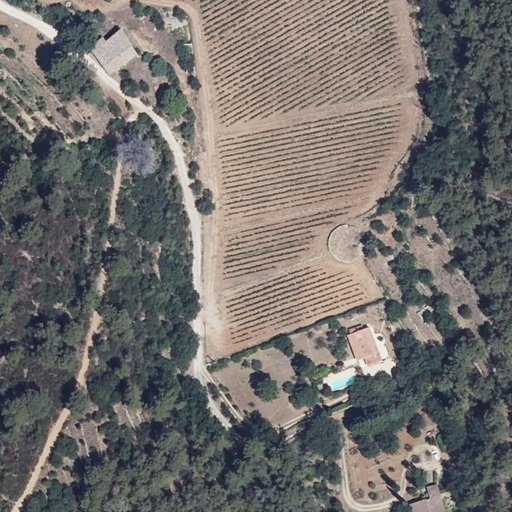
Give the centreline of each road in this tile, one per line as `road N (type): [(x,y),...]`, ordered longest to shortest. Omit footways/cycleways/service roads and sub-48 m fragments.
road 1 (unclassified): [(0,3),(74,49),(160,124),(193,219),(201,391),(259,466),(308,511)]
road 2 (track): [(19,511),(85,383),(138,105)]
